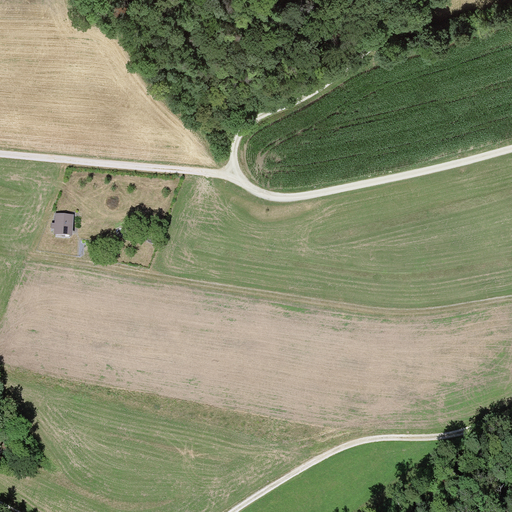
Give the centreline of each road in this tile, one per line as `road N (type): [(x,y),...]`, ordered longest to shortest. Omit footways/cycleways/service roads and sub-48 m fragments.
road 1 (track): [(511,148),(283,198),(233,176),(0,153)]
road 2 (track): [(511,297),(408,311),(43,256)]
road 3 (track): [(511,416),(451,436),(365,439),(231,511)]
road 4 (track): [(233,176),(232,149),(246,123),(322,85),(429,0)]
